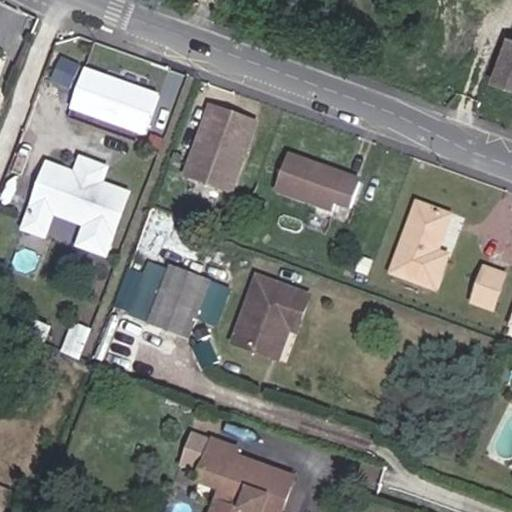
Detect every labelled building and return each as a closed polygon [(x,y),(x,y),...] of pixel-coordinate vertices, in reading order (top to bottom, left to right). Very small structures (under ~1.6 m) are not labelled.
[(511,39),(505,37),(490,82),(511,88),(511,39)] [(51,79),(72,87),(82,62),(61,54),(51,79)] [(148,132),(160,88),(81,66),(69,110),(148,132)] [(226,116),(211,110),(189,170),(194,185),(231,198),(257,128),(241,122),(239,126),(225,121),(226,116)] [(511,114),(503,111),(497,125),(511,130),(511,114)] [(294,156),(281,190),(331,211),(334,202),(350,208),(360,182),(294,156)] [(105,169),(80,160),(75,175),(99,184),(105,169)] [(46,164),(30,210),(50,217),(83,229),(76,250),(103,259),(126,194),(99,184),(75,175),(46,164)] [(194,185),(189,170),(184,181),(194,185)] [(419,203),(414,216),(447,229),(452,215),(419,203)] [(50,217),(30,210),(21,233),(41,241),(50,217)] [(447,229),(414,216),(394,271),(437,287),(451,253),(440,247),(447,229)] [(210,281),(171,267),(168,275),(153,316),(152,317),(150,323),(189,337),(196,317),(212,322),(222,292),(207,287),(210,281)] [(495,308),(507,276),(486,269),(475,301),(495,308)] [(153,316),(168,275),(154,270),(138,311),(152,317),(153,316)] [(285,317),(300,322),(311,296),(259,278),(235,342),(271,356),(285,317)] [(297,331),(300,322),(285,317),(271,356),(278,358),(289,329),(297,331)] [(51,356),(58,338),(39,331),(32,349),(51,356)] [(290,331),(284,355),(295,358),(300,333),(290,331)] [(79,366),(89,340),(75,334),(65,361),(79,366)] [(186,431),(183,436),(206,444),(208,440),(186,431)] [(232,453),(206,444),(183,436),(175,457),(197,466),(192,480),(220,491),(211,511),(247,511),(248,511),(261,511),(263,508),(273,511),(278,511),(292,476),(232,453)] [(208,440),(206,444),(232,453),(234,446),(209,437),(208,440)] [(0,511),(2,511),(7,511),(14,495),(0,489),(0,511)]
